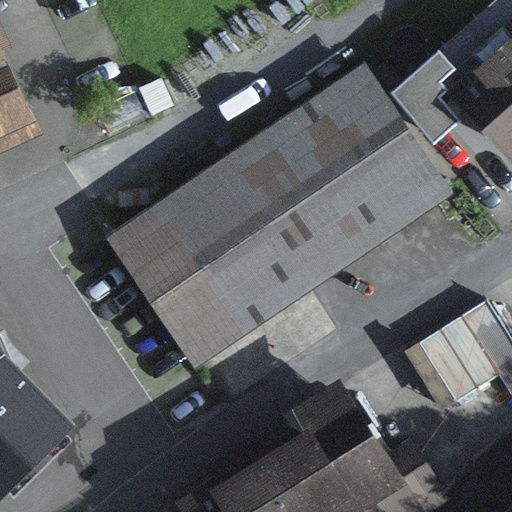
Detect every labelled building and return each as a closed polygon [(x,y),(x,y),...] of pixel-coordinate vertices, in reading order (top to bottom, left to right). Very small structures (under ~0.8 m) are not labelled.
[(462,79),(448,91),(455,98),(511,159),(511,0),(495,0),(437,51),(447,62),(462,79)] [(0,152),(43,133),(0,43),(0,152)] [(385,92),(415,136),(455,98),(448,91),(462,79),(447,62),(430,53),(385,92)] [(365,62),(108,235),(195,366),(363,245),(453,193),(415,136),(385,92),(365,62)] [(511,331),(490,297),(422,340),(458,397),(501,370),(511,387),(511,331)] [(0,489),(76,415),(6,342),(0,327),(0,489)] [(426,511),(425,511),(449,497),(428,462),(403,476),(338,377),(297,403),(312,425),(210,487),(206,481),(176,502),(182,511),(426,511)]
